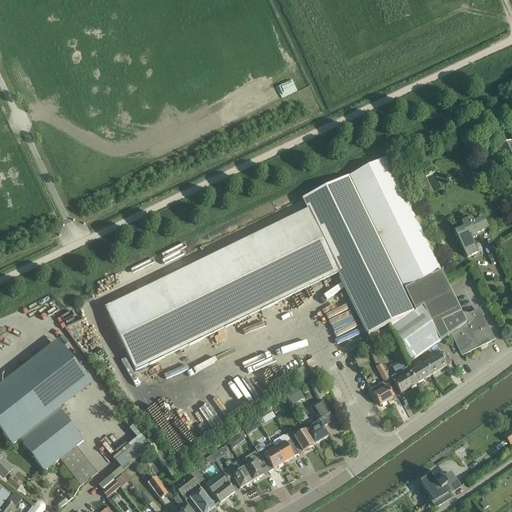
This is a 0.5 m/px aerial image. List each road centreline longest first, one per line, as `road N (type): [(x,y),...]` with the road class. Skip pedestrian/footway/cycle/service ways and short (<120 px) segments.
road 1 (track): [(511,39),(0,281)]
road 2 (tertiary): [(511,358),(288,511)]
